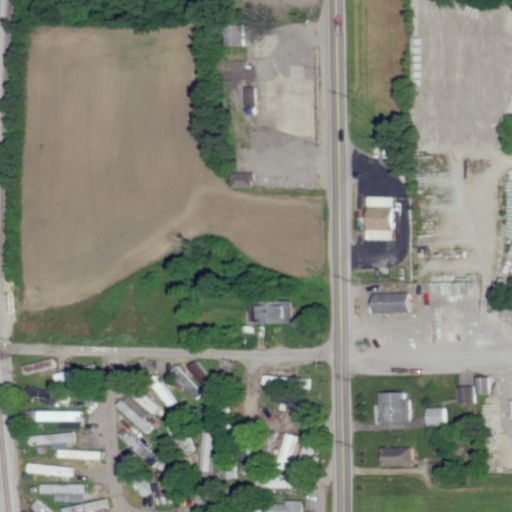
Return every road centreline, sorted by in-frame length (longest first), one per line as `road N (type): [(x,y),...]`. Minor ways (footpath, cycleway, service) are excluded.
road 1 (secondary): [(353,511),(335,0)]
road 2 (residential): [(352,349),(255,355),(0,348)]
road 3 (residential): [(109,352),(124,509)]
